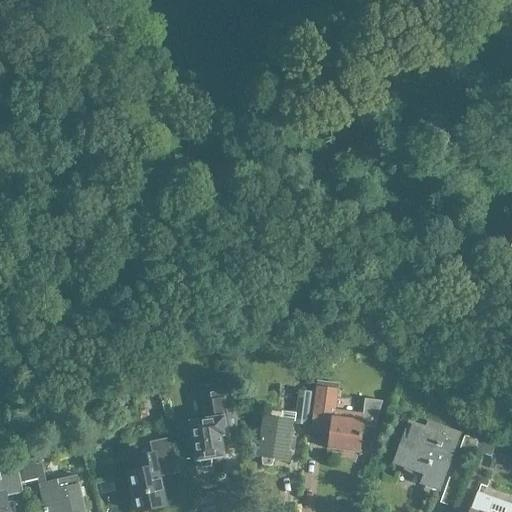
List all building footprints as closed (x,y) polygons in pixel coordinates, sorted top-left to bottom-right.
[(336,409),(339,390),(338,390),(339,384),(318,381),(314,405),(311,429),(331,432),(328,448),(358,452),(362,425),(377,428),(384,400),(367,398),(365,413),(336,409)] [(191,423),(182,425),(186,449),(195,447),(197,460),(199,460),(203,468),(215,466),(216,457),(223,456),(220,436),(242,433),(235,386),(200,391),(204,420),(191,422),(191,423)] [(299,402),(296,423),(306,425),(309,404),(310,393),(301,391),(299,402)] [(286,460),(292,421),(264,417),(259,456),(262,457),(264,465),(271,466),(275,459),(286,460)] [(409,425),(395,463),(424,474),(421,483),(439,490),(460,435),(428,423),(426,431),(409,425)] [(467,437),(465,437),(459,453),(471,458),(477,441),(481,430),(471,426),(467,437)] [(127,473),(136,511),(142,511),(166,507),(157,467),(176,463),(172,442),(159,445),(161,453),(140,457),(142,470),(127,473)] [(45,511),(85,511),(79,484),(77,476),(46,483),(41,458),(20,463),(21,467),(17,467),(18,474),(22,473),(23,477),(24,483),(38,480),(45,511)] [(18,475),(18,474),(17,467),(6,470),(9,480),(12,493),(21,491),(19,478),(18,475)] [(441,503),(453,507),(462,483),(450,478),(441,503)] [(511,511),(511,502),(478,490),(472,508),(470,511),(511,511)] [(9,511),(5,494),(0,494),(0,511),(9,511)]
